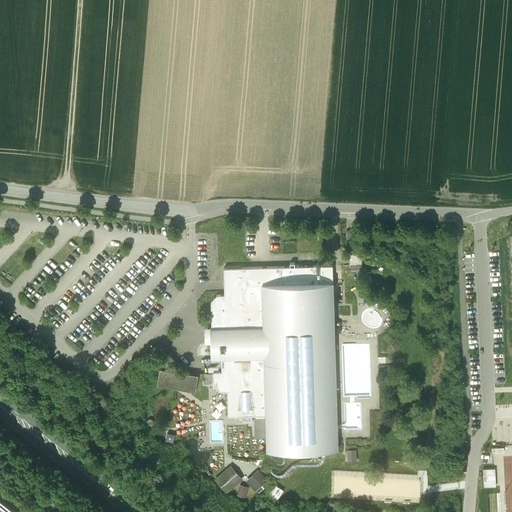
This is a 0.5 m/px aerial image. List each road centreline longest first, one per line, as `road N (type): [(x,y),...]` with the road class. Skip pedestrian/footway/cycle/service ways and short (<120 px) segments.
road 1 (residential): [(478,216),(186,211),(0,188)]
road 2 (track): [(79,0),(64,197)]
road 3 (secondary): [(0,402),(135,511)]
